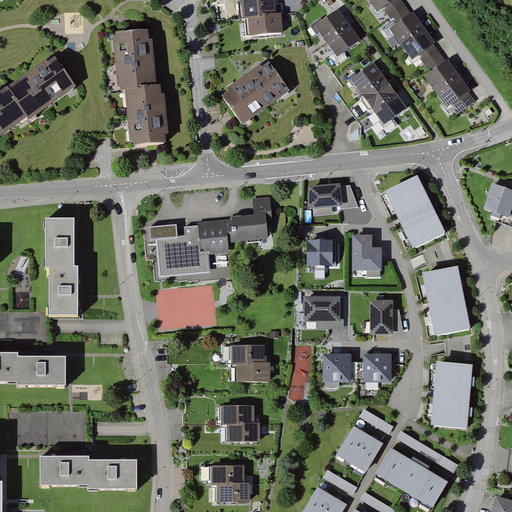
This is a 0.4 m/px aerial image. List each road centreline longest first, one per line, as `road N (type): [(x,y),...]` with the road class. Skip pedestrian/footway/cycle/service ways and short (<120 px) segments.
road 1 (residential): [(161,511),(160,427),(137,325),(121,188)]
road 2 (residential): [(487,264),(495,402),(467,511)]
road 3 (residential): [(360,162),(410,301),(416,352),(407,398)]
road 4 (residential): [(190,3),(209,174)]
road 5 (unclassified): [(209,174),(360,162)]
road 6 (residential): [(426,0),(511,119)]
road 7 (unclassified): [(0,196),(121,188)]
road 8 (residential): [(436,154),(487,264)]
